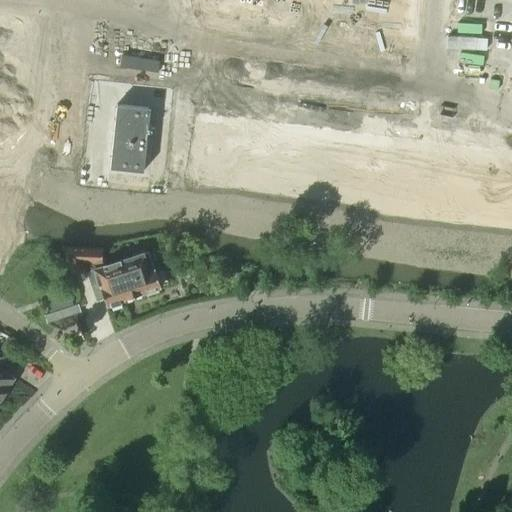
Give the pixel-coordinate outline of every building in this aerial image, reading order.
[(236,0),(236,6),(241,7),(242,0),(264,0),(263,9),(279,11),(280,0),(236,0)] [(280,0),(279,11),(285,12),(286,1),(308,4),(307,15),(323,17),(325,0),(280,0)] [(325,0),(323,17),(329,18),(330,6),(352,9),(350,20),(367,22),(369,0),(325,0)] [(369,0),(367,22),(372,23),(374,12),(395,14),(394,26),(411,28),(414,0),(369,0)] [(116,104),(109,168),(143,171),(149,108),(116,104)] [(197,126),(191,180),(207,182),(207,184),(224,186),(230,138),(228,137),(227,141),(215,139),(216,129),(197,126)] [(262,142),(256,190),(273,192),(273,190),(285,192),(289,192),(296,139),(277,136),(276,147),(263,146),(263,142),(262,142)] [(310,147),(305,196),(322,198),(322,197),(337,198),(344,144),(326,142),(325,153),(312,151),(312,148),(310,147)] [(344,144),(337,198),(352,200),(353,200),(352,202),(369,204),(376,156),(374,155),(373,159),(360,157),(362,147),(344,144)] [(391,156),(384,210),(400,212),(400,213),(417,216),(424,167),(422,167),(421,171),(409,169),(410,158),(391,156)] [(455,171),(450,219),(467,221),(467,219),(479,221),(483,222),(490,168),(471,165),(470,177),(457,175),(457,171),(455,171)] [(502,201),(500,220),(511,221),(511,190),(510,203),(502,201)] [(100,262),(101,248),(62,246),(71,273),(85,269),(82,261),(100,262)] [(99,267),(87,271),(96,298),(103,296),(105,304),(109,303),(110,306),(121,302),(120,299),(160,286),(154,268),(153,268),(147,251),(104,265),(104,266),(101,267),(100,265),(99,266),(99,267)] [(49,314),(43,316),(45,323),(58,330),(73,325),(80,312),(78,304),(72,306),(69,297),(46,304),(46,305),(49,314)] [(0,353),(0,398),(13,378),(0,369),(0,368),(7,357),(1,353),(0,353)]
